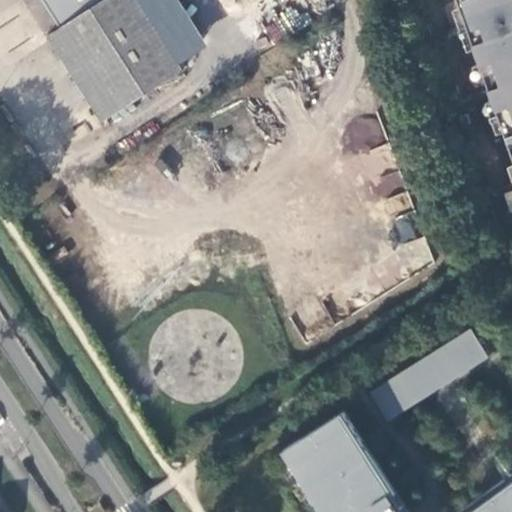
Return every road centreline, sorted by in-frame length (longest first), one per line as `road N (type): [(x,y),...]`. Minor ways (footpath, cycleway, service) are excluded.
road 1 (tertiary): [(124,511),(0,321)]
road 2 (tertiary): [(0,397),(71,511)]
